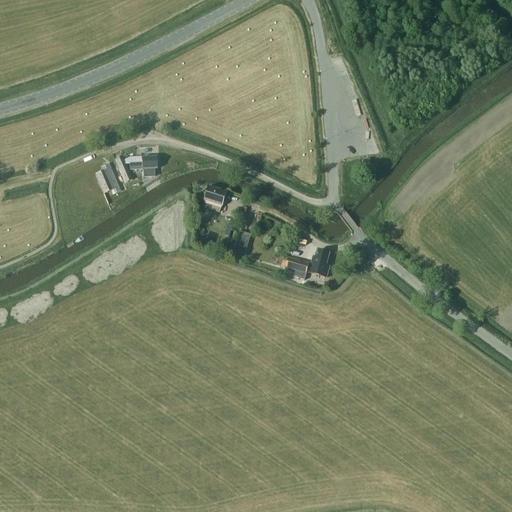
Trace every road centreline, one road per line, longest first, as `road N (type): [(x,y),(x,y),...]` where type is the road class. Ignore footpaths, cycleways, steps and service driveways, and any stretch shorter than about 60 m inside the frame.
road 1 (secondary): [(0,109),(89,79),(246,0)]
road 2 (residential): [(115,145),(152,140),(187,147),(315,202),(333,201)]
road 3 (unclassified): [(333,201),(324,66),(305,0)]
road 4 (unclassified): [(511,355),(355,231)]
